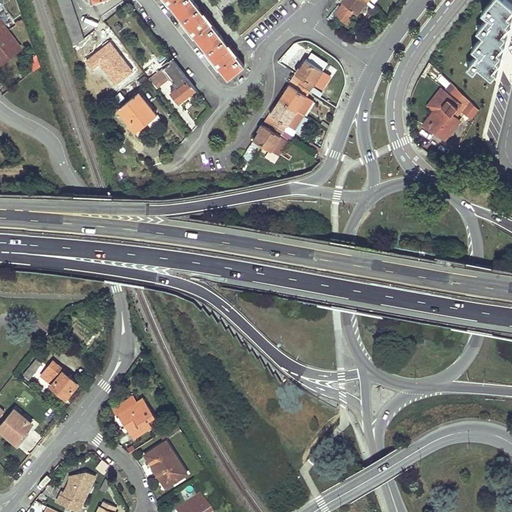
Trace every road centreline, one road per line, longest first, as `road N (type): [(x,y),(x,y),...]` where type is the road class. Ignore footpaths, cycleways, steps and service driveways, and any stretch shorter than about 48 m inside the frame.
road 1 (trunk): [(0,240),(212,262),(511,314)]
road 2 (trunk): [(511,289),(232,240),(0,217)]
road 3 (residential): [(76,422),(122,352),(117,286),(51,142),(0,110)]
road 4 (trunk): [(0,251),(189,283),(214,296),(285,363)]
road 5 (trunk): [(292,188),(132,213),(0,208)]
road 6 (residential): [(304,20),(266,50),(250,84),(222,93),(145,0)]
road 7 (tertiary): [(433,185),(399,142),(394,97),(413,52),(455,0)]
road 8 (tertiary): [(434,386),(458,369),(478,335),(477,242),(462,205)]
road 9 (tertiary): [(369,198),(345,246),(346,321),(366,372)]
road 10 (trunk): [(374,69),(331,163),(292,188)]
road 11 (tertiary): [(401,511),(379,428),(418,388)]
road 12 (tertiary): [(374,69),(362,136),(374,173),(369,198)]
